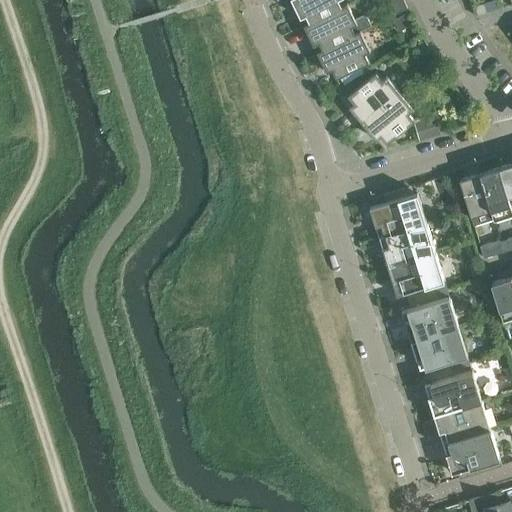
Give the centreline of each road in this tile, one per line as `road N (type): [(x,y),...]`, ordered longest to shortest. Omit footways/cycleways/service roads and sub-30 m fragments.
road 1 (track): [(70,511),(1,301),(4,239),(46,145),(7,0)]
road 2 (unclassified): [(418,485),(335,212),(336,193)]
road 3 (unclassified): [(336,193),(314,128),(253,8)]
road 4 (unclassified): [(336,193),(511,140)]
road 5 (unclassified): [(511,121),(428,0)]
